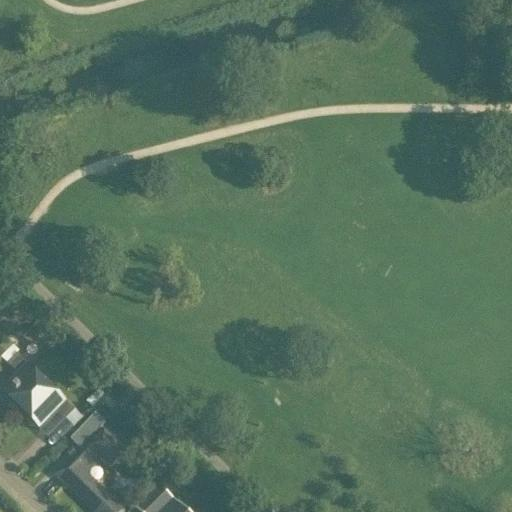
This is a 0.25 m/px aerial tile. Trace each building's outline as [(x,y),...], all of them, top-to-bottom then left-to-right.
[(0,349),(0,359),(5,355),(11,348),(8,345),(2,352),(0,349)] [(7,365),(17,375),(0,392),(0,394),(39,432),(57,414),(64,420),(73,411),(16,355),(7,365)] [(123,511),(124,511),(113,501),(86,475),(100,460),(112,472),(127,456),(101,431),(103,428),(93,418),(71,441),(83,453),(78,457),(76,455),(55,476),(92,511),(123,511)] [(176,465),(168,458),(153,474),(161,481),(176,465)] [(183,511),(158,486),(134,510),(135,511),(183,511)]
